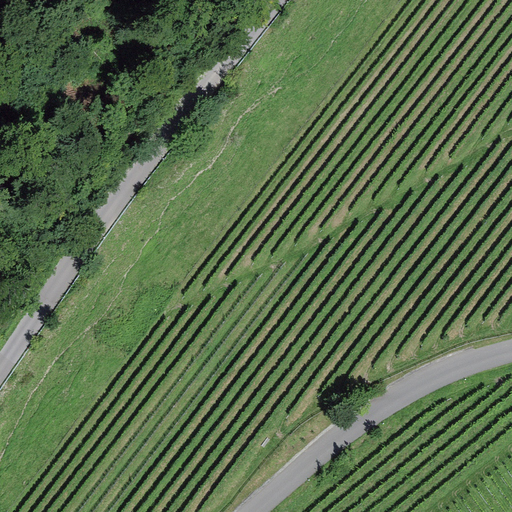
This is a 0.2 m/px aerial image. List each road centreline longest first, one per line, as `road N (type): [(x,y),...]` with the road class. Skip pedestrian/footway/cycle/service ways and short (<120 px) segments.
road 1 (tertiary): [(0,374),(101,219),(275,0)]
road 2 (tertiary): [(511,353),(463,364),(364,419),(260,511)]
